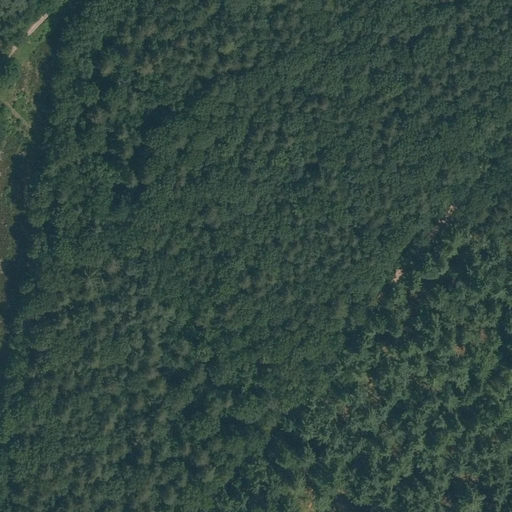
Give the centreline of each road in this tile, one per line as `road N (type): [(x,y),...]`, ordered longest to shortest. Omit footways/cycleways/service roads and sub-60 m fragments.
road 1 (track): [(511,132),(195,511)]
road 2 (track): [(291,397),(357,474),(407,511)]
